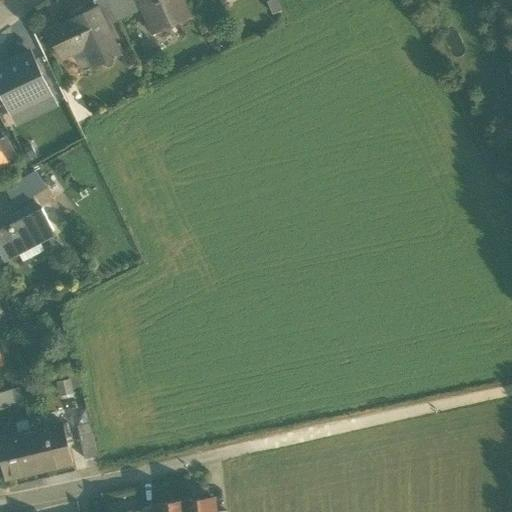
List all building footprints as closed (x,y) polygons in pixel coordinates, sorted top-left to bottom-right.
[(104,22),(115,17),(107,0),(92,0),(96,8),(97,7),(104,22)] [(137,0),(107,0),(115,17),(140,5),(137,0)] [(137,0),(140,5),(153,32),(189,15),(181,0),(137,0)] [(87,45),(96,64),(119,54),(104,22),(97,7),(96,8),(47,31),(60,58),(82,48),(87,45)] [(90,67),(96,64),(87,45),(82,48),(90,67)] [(30,52),(0,66),(0,89),(6,102),(8,108),(47,89),(30,52)] [(51,97),(47,89),(8,108),(12,116),(51,97)] [(0,173),(9,168),(6,162),(7,161),(0,149),(0,173)] [(6,188),(17,207),(41,192),(30,174),(6,188)] [(0,230),(0,253),(2,257),(53,230),(41,208),(0,230)] [(8,390),(12,403),(23,400),(20,386),(8,390)] [(0,392),(0,406),(12,403),(8,390),(0,392)] [(63,424),(31,432),(40,471),(72,463),(63,424)] [(0,458),(5,479),(40,471),(31,432),(0,439),(0,458)] [(79,436),(84,459),(97,456),(92,433),(79,436)] [(213,498),(183,501),(184,511),(214,511),(213,498)] [(184,511),(183,501),(153,504),(153,506),(154,511),(184,511)]
